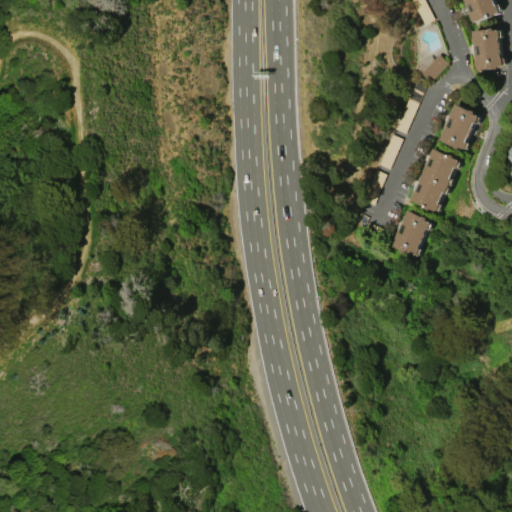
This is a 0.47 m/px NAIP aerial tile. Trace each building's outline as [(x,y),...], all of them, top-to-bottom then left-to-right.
[(424,24),(411,0),(424,0),(434,19),(424,24)] [(473,22),(465,0),(494,0),(496,4),(497,4),(500,11),(499,11),(499,13),(473,22)] [(473,30),(490,29),(490,28),(494,27),(494,29),(499,29),(499,30),(501,30),(501,36),(499,37),(500,42),(501,42),(502,47),(500,47),(501,48),(502,48),(503,53),(501,53),(502,58),(503,57),(504,64),(502,65),(498,66),(499,68),(495,69),(494,68),(478,70),(473,30)] [(449,62),(430,82),(415,67),(420,62),(426,68),(439,53),(449,62)] [(440,139),(457,103),(472,110),(472,109),(476,111),(475,113),(479,115),(479,116),(480,116),(478,122),(476,122),(474,126),(475,127),(473,132),(472,131),(471,132),(473,133),(471,137),(469,136),(467,141),(469,142),(466,148),(464,147),(464,148),(460,147),(459,149),(455,147),(455,146),(440,139)] [(411,199),(434,148),(452,155),(452,154),(455,155),(454,156),(460,159),(459,160),(461,161),(458,167),(456,167),(451,177),(453,178),(446,193),(445,192),(440,203),(442,204),(439,210),(437,209),(436,211),(431,208),(430,210),(427,208),(428,207),(411,199)] [(393,246),(409,209),(424,216),(425,215),(429,217),(428,219),(431,221),(431,222),(433,222),(430,229),(428,228),(426,233),(428,233),(425,238),(424,237),(424,238),(425,239),(423,243),(422,243),(420,247),(421,248),(418,254),(417,254),(413,253),(412,254),(393,246)]
